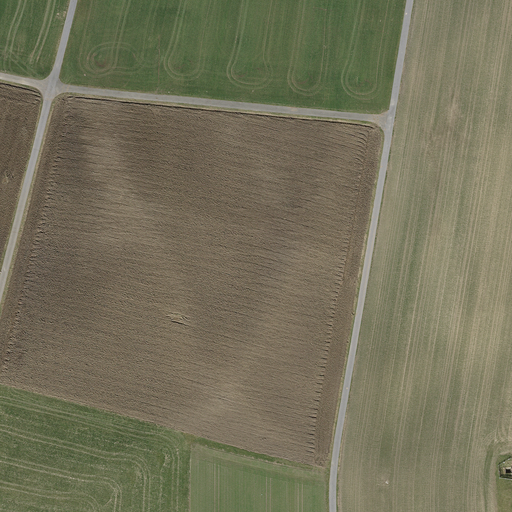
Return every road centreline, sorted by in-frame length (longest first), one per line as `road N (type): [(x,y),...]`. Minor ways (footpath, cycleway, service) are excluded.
road 1 (track): [(411,0),(332,511)]
road 2 (track): [(391,121),(0,76)]
road 3 (track): [(0,294),(73,0)]
